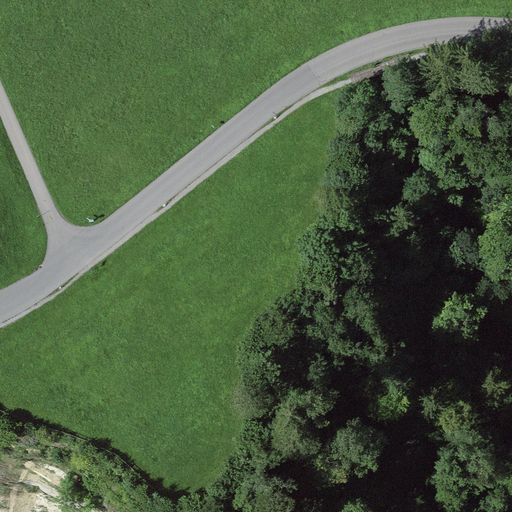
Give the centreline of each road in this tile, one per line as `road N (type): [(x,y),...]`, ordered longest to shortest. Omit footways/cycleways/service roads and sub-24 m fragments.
road 1 (tertiary): [(511,32),(425,33),(338,62),(74,261)]
road 2 (unclassified): [(0,96),(74,261)]
